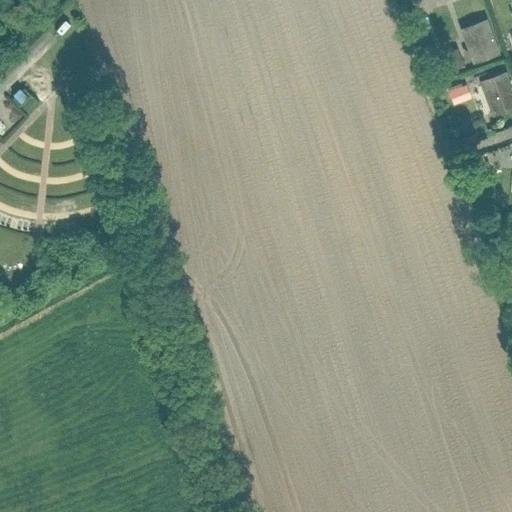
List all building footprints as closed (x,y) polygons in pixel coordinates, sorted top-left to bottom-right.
[(471,62),(498,53),(485,17),(458,26),(471,62)] [(463,63),(459,53),(446,57),(450,68),(463,63)] [(477,79),(489,115),(511,106),(511,91),(504,69),(477,79)] [(15,84),(23,96),(34,88),(25,77),(15,84)] [(452,103),(462,99),(457,85),(447,90),(452,103)] [(486,161),(471,166),(475,177),(490,172),(486,161)]
